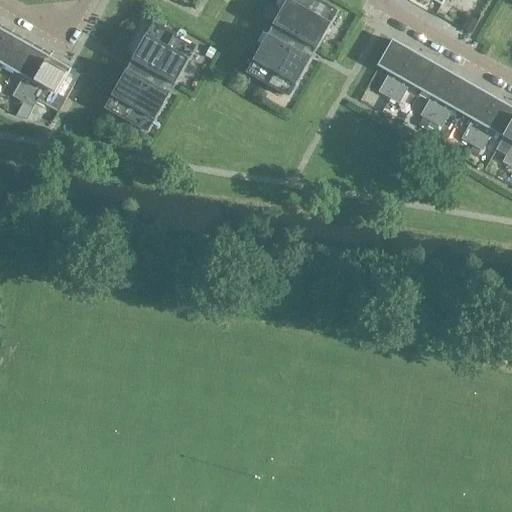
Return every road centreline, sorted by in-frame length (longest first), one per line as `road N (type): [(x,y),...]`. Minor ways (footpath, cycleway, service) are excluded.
road 1 (residential): [(382,0),(511,83)]
road 2 (residential): [(0,4),(65,44),(90,0)]
